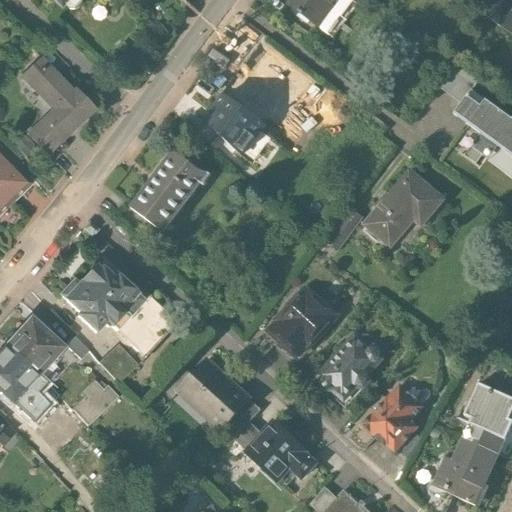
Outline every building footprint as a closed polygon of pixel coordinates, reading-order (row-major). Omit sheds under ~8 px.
[(294,0),(289,6),(319,29),(342,0),(294,0)] [(511,0),(496,0),(486,16),(511,34),(511,0)] [(53,54),(33,72),(64,105),(39,130),(59,151),(107,105),(87,84),(84,87),(53,54)] [(238,77),(224,97),(264,126),(286,96),(294,101),(306,85),(266,57),(254,72),(259,76),(251,87),(238,77)] [(396,151),(409,160),(417,148),(440,165),(467,127),(453,117),(471,93),(478,83),(455,66),(410,128),(395,117),(385,131),(402,143),(396,151)] [(511,122),(471,93),(453,117),(467,127),(511,159),(511,122)] [(264,126),(224,97),(204,123),(241,157),(264,126)] [(45,144),(34,133),(26,141),(37,152),(45,144)] [(43,180),(3,139),(0,142),(0,216),(2,219),(43,180)] [(174,154),(132,210),(164,234),(206,178),(174,154)] [(410,170),(363,225),(391,249),(414,222),(422,228),(445,201),(410,170)] [(351,210),(326,243),(337,252),(363,219),(351,210)] [(71,282),(57,298),(77,316),(75,318),(94,335),(103,325),(109,331),(123,315),(128,319),(141,305),(134,298),(136,296),(98,262),(76,287),(71,282)] [(289,318),(280,327),(310,356),(354,310),(324,282),(311,296),(307,293),(287,315),(289,318)] [(146,299),(141,305),(128,319),(123,315),(109,331),(143,361),(175,325),(146,299)] [(30,320),(5,347),(39,378),(63,350),(30,320)] [(367,329),(329,371),(333,374),(332,381),(337,386),(345,386),(357,398),(370,384),(377,385),(383,378),(380,376),(381,369),(378,366),(383,360),(392,361),(397,356),(398,346),(391,340),(383,340),(381,342),(367,329)] [(72,338),(65,346),(80,360),(87,352),(72,338)] [(0,393),(13,405),(39,378),(5,347),(0,353),(0,393)] [(116,347),(97,364),(117,386),(136,368),(116,347)] [(251,405),(209,364),(192,382),(178,397),(221,437),(224,434),(251,405)] [(172,402),(178,397),(192,382),(184,373),(164,394),(172,402)] [(437,403),(413,380),(377,419),(408,448),(431,423),(424,417),(437,403)] [(492,423),(485,439),(511,450),(511,388),(492,380),(479,408),(472,405),(469,413),(492,423)] [(102,393),(93,383),(82,392),(86,396),(71,410),(87,427),(117,400),(106,389),(102,393)] [(224,434),(234,443),(250,427),(262,415),(251,405),(224,434)] [(286,414),(263,439),(247,455),(280,487),(292,474),(303,485),(318,469),(308,460),(321,447),(286,414)] [(0,424),(0,446),(6,451),(17,439),(0,424)] [(234,443),(247,455),(263,439),(250,427),(234,443)] [(501,476),(511,450),(485,439),(475,434),(465,456),(457,452),(445,481),(495,503),(506,478),(501,476)] [(193,481),(208,466),(187,444),(172,460),(193,481)] [(317,511),(367,511),(363,508),(366,505),(361,501),(357,505),(343,491),(336,499),(324,489),(309,504),(317,511)]
